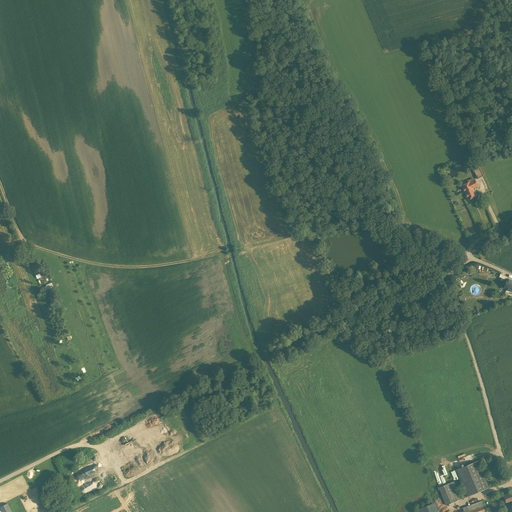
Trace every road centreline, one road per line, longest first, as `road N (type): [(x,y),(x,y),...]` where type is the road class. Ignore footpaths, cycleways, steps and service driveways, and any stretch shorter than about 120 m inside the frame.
road 1 (track): [(0,183),(19,237),(104,264),(185,261),(358,215),(465,254)]
road 2 (track): [(408,229),(400,196),(304,0)]
